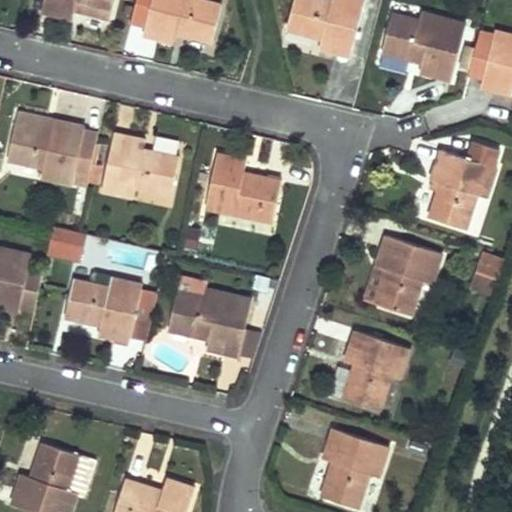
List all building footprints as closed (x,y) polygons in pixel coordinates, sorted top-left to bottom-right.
[(84,6),(83,9),(110,15),(113,0),(44,0),(42,14),(73,20),(77,5),(84,6)] [(135,0),(132,18),(148,21),(146,30),(177,36),(180,24),(188,25),(187,28),(214,34),(221,0),(135,0)] [(294,0),(283,45),(318,56),(321,45),(353,52),(356,40),(369,44),(379,0),(294,0)] [(396,7),(383,56),(409,63),(411,61),(424,65),(421,77),(453,83),(469,17),(424,7),(422,13),(396,7)] [(511,29),(499,27),(499,30),(497,37),(480,33),(471,70),(488,74),(486,82),(511,88),(511,29)] [(55,117),(20,109),(17,121),(44,127),(44,131),(51,133),(55,117)] [(86,125),(55,117),(51,133),(44,131),(44,127),(17,121),(9,157),(43,165),(41,175),(72,182),(76,165),(91,168),(99,132),(85,129),(86,125)] [(171,192),(179,156),(152,150),(151,153),(145,152),(149,137),(116,130),(104,188),(136,195),(138,184),(171,192)] [(444,192),(443,191),(441,191),(432,218),(467,230),(478,196),(486,199),(497,168),(443,150),(432,180),(446,185),(444,192)] [(237,196),(242,198),(241,202),(246,203),(243,215),(272,221),(284,168),(218,153),(209,194),(236,200),(237,196)] [(5,172),(39,179),(41,169),(7,162),(5,172)] [(91,168),(76,165),(72,182),(87,186),(91,168)] [(68,249),(73,228),(51,222),(46,244),(68,249)] [(78,258),(85,230),(73,228),(68,249),(46,244),(45,251),(78,258)] [(391,279),(387,278),(378,305),(413,316),(424,283),(433,286),(443,254),(388,236),(378,267),(393,272),(391,279)] [(0,303),(15,307),(28,251),(0,244),(0,303)] [(507,259),(498,256),(487,253),(480,275),(500,281),(507,259)] [(378,267),(367,301),(378,305),(387,278),(391,279),(393,272),(378,267)] [(494,297),(500,281),(480,275),(474,290),(494,297)] [(106,286),(107,284),(86,280),(83,292),(104,297),(106,286)] [(69,289),(61,326),(89,332),(90,327),(96,329),(93,344),(124,351),(125,346),(137,297),(137,293),(106,286),(104,297),(83,292),(69,289)] [(177,287),(169,327),(195,333),(196,329),(209,332),(206,346),(237,352),(249,296),(206,286),(205,293),(177,287)] [(140,350),(152,301),(137,297),(125,346),(140,350)] [(358,373),(356,372),(354,371),(344,399),(380,411),(392,377),(399,380),(410,348),(357,330),(346,361),(360,365),(358,373)] [(336,470),(335,469),(333,469),(324,498),(360,509),(371,474),(381,478),(390,447),(335,429),(325,460),(338,464),(336,470)] [(98,455),(45,439),(37,468),(40,469),(39,474),(25,470),(15,502),(49,511),(72,511),(80,490),(87,493),(98,455)] [(166,486),(163,486),(160,484),(159,487),(154,485),(155,482),(130,474),(117,511),(186,511),(196,483),(170,475),(166,486)]
